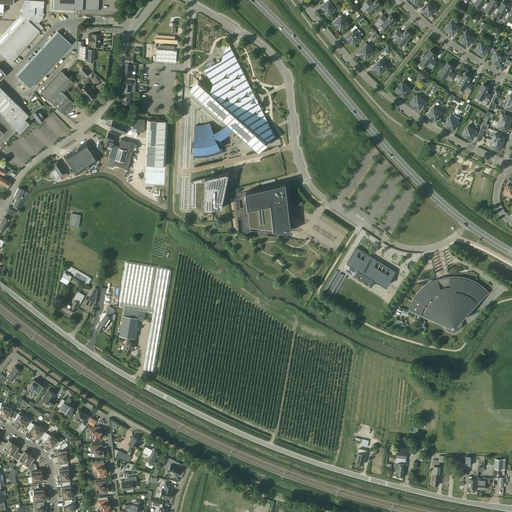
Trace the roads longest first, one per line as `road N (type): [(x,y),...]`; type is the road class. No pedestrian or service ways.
road 1 (unclassified): [(511,508),(357,476),(228,428),(99,359),(0,284)]
road 2 (residential): [(454,236),(432,247),(401,246),(314,191),(296,158),(280,66),(255,41),(189,2)]
road 3 (primary): [(487,238),(417,180),(254,0)]
road 4 (unclassified): [(0,214),(22,173),(105,107),(127,35),(156,0)]
road 5 (residential): [(300,0),(378,90),(503,163)]
road 6 (residential): [(511,79),(436,35),(399,0)]
road 7 (residential): [(0,369),(15,356),(105,418)]
